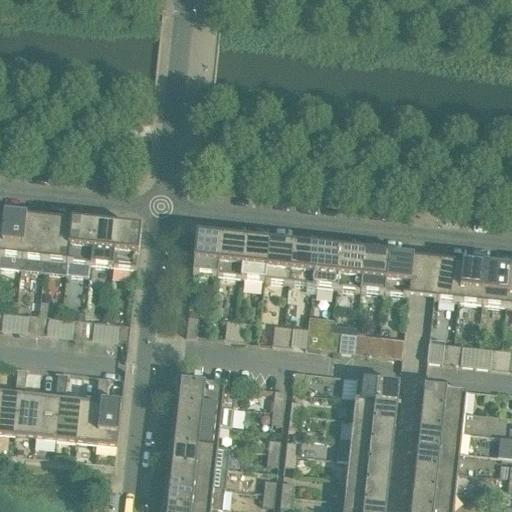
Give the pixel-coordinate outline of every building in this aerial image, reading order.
[(0,272),(20,274),(26,222),(3,219),(0,250),(0,272)] [(20,274),(43,277),(49,224),(26,222),(20,274)] [(43,277),(66,279),(71,227),(49,224),(43,277)] [(71,227),(66,279),(88,282),(90,270),(94,229),(71,227)] [(117,232),(94,229),(90,270),(112,272),(117,232)] [(140,234),(117,232),(112,272),(136,275),(140,234)] [(192,279),(217,281),(221,243),(196,240),(192,279)] [(217,281),(241,284),(245,245),(221,243),(217,281)] [(241,284),(265,286),(269,248),(245,245),(241,284)] [(265,286),(288,289),(292,251),(269,248),(265,286)] [(288,289),(312,291),(316,253),(292,251),(288,289)] [(312,291),(336,294),(340,256),(316,253),(312,291)] [(336,294),(360,297),(364,258),(340,256),(336,294)] [(360,297),(384,299),(388,261),(364,258),(360,297)] [(408,302),(421,303),(425,265),(412,263),(388,261),(384,299),(408,302)] [(433,304),(458,307),(462,269),(437,266),(425,265),(421,303),(433,304)] [(458,307),(481,310),(486,271),(462,269),(458,307)] [(481,310),(505,312),(509,274),(486,271),(481,310)] [(25,336),(37,337),(38,322),(27,321),(25,336)] [(198,322),(188,321),(185,341),(197,342),(197,341),(196,341),(198,322)] [(38,322),(37,337),(48,339),(50,323),(38,322)] [(224,345),(234,346),(236,326),(226,325),(224,344),(224,345)] [(70,341),(82,342),(83,327),(72,326),(70,341)] [(236,326),(234,346),(244,347),(245,346),(244,346),(246,327),(236,326)] [(83,327),(82,342),(93,344),(95,328),(83,327)] [(115,346),(127,348),(128,348),(130,330),(117,329),(117,331),(115,346)] [(271,350),(282,351),(284,332),(274,330),(272,349),(271,349),(271,350)] [(284,332),(282,351),(292,352),(292,351),(294,333),(284,332)] [(319,355),(329,356),(332,337),(321,336),(320,354),(319,354),(319,355)] [(332,337),(329,356),(340,358),(340,356),(342,338),(332,337)] [(367,361),(377,362),(379,342),(369,341),(367,359),(367,361)] [(379,342),(377,362),(388,363),(388,362),(387,361),(389,343),(379,342)] [(441,369),(451,370),(453,350),(443,349),(441,367),(441,369)] [(453,350),(451,370),(461,371),(462,370),(461,369),(463,351),(453,350)] [(488,374),(499,375),(501,355),(491,354),(489,372),(488,374)] [(501,355),(499,375),(509,376),(509,375),(511,356),(501,355)] [(29,375),(14,374),(17,375),(16,386),(25,387),(26,376),(29,376),(29,375)] [(304,391),(305,378),(294,377),(292,390),(304,391)] [(56,390),(66,391),(67,380),(69,380),(69,379),(55,378),(55,379),(57,379),(56,390)] [(97,395),(106,396),(107,384),(110,385),(110,384),(96,382),(95,383),(98,383),(97,395)] [(357,384),(355,405),(397,410),(399,388),(357,384)] [(181,385),(178,407),(233,413),(235,391),(181,385)] [(14,398),(19,398),(24,399),(25,387),(16,386),(14,398)] [(55,402),(59,402),(64,403),(66,391),(56,390),(55,402)] [(424,391),(421,412),(464,417),(466,396),(424,391)] [(97,395),(95,406),(100,407),(105,407),(106,396),(97,395)] [(274,395),(272,417),(283,418),(286,397),(274,395)] [(0,439),(14,441),(19,398),(14,398),(0,396),(0,439)] [(14,441),(35,443),(39,400),(24,399),(19,398),(14,441)] [(35,443),(55,445),(59,402),(55,402),(39,400),(35,443)] [(55,445),(75,447),(80,405),(64,403),(59,402),(55,445)] [(75,447),(95,449),(100,407),(95,406),(80,405),(75,447)] [(355,405),(352,425),(395,430),(397,410),(355,405)] [(291,406),(289,419),(301,420),(302,407),(291,406)] [(100,407),(95,449),(117,452),(121,409),(105,407),(100,407)] [(178,407),(176,427),(220,432),(222,412),(233,413),(178,407)] [(421,412),(419,432),(461,437),(464,417),(421,412)] [(283,418),(272,417),(271,429),(282,430),(283,418)] [(301,420),(289,419),(288,431),(300,432),(301,420)] [(352,425),(350,445),(392,450),(395,430),(352,425)] [(176,427),(174,447),(217,452),(220,432),(176,427)] [(419,432),(417,453),(459,457),(461,437),(419,432)] [(269,445),(267,457),(279,459),(280,446),(269,445)] [(350,445),(348,466),(390,470),(392,450),(350,445)] [(174,447),(172,468),(226,473),(228,453),(217,452),(174,447)] [(286,447),(285,459),(297,460),(298,448),(286,447)] [(417,453),(415,473),(457,477),(459,457),(417,453)] [(279,459),(267,457),(266,470),(278,471),(279,459)] [(297,460),(285,459),(284,472),(295,473),(297,460)] [(348,466),(346,486),(388,491),(390,470),(348,466)] [(172,468),(169,488),(224,494),(226,473),(172,468)] [(415,473),(413,493),(455,498),(457,477),(415,473)] [(264,485),(263,498),(275,499),(276,487),(264,485)] [(346,486),(344,506),(386,511),(388,491),(346,486)] [(282,487),(281,500),(292,501),(293,488),(282,487)] [(169,488),(167,508),(203,511),(222,511),(224,494),(169,488)] [(413,493),(410,511),(453,511),(455,498),(413,493)] [(275,499),(263,498),(262,510),(273,511),(275,499)] [(303,511),(304,502),(292,501),(281,500),(279,511),(303,511)]
